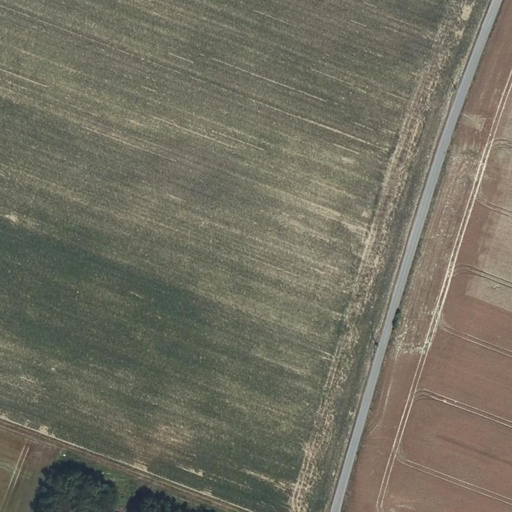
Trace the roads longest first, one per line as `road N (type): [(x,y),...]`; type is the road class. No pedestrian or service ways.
road 1 (unclassified): [(334,511),(448,123),(496,0)]
road 2 (track): [(231,511),(0,424)]
